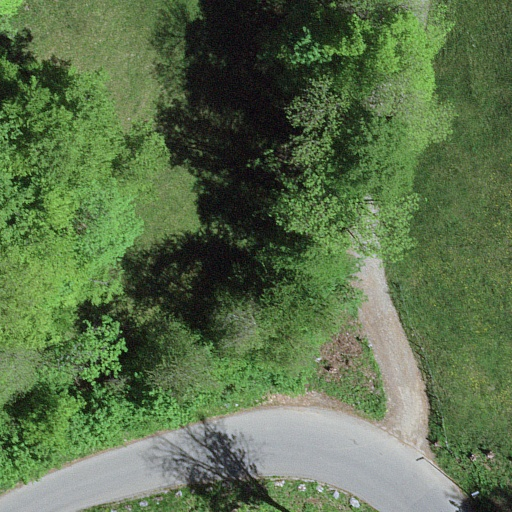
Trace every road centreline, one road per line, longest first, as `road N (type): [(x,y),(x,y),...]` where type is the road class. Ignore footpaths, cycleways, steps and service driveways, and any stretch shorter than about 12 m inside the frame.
road 1 (track): [(407,475),(377,211),(410,0)]
road 2 (tertiary): [(21,511),(120,470),(229,443),(296,440),(358,453),(407,475),(432,511)]
